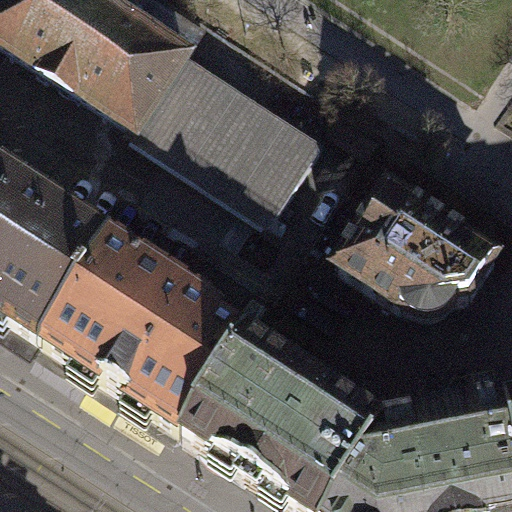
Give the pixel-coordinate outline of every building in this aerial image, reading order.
[(134,0),(119,24),(82,0),(0,0),(0,56),(281,240),(286,232),(275,225),(321,156),(184,66),(204,36),(148,0),(134,0)] [(0,181),(0,331),(41,359),(110,253),(25,197),(0,181)] [(468,310),(495,268),(387,199),(337,279),(404,323),(408,323),(416,330),(428,333),(441,329),(450,322),(455,312),(468,310)] [(223,325),(110,253),(41,359),(94,393),(112,404),(129,416),(182,450),(246,352),(217,334),(223,325)] [(338,511),(384,442),(246,352),(182,450),(251,494),(278,511),(338,511)] [(511,511),(511,447),(507,419),(384,442),(338,511),(511,511)]
